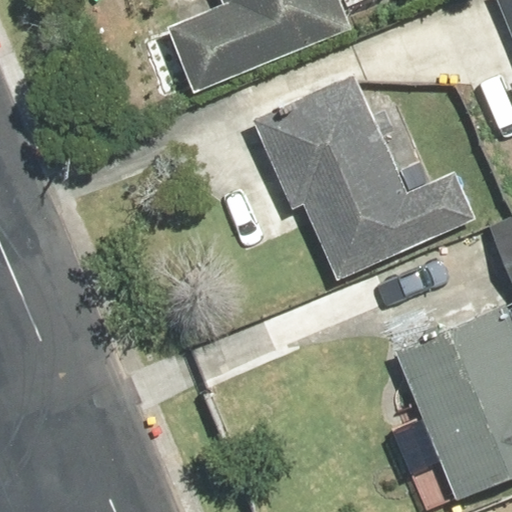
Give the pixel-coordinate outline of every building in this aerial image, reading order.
[(198,0),(169,12),(201,92),(399,13),(393,0),(198,0)] [(511,0),(503,0),(511,20),(511,0)] [(364,61),(263,109),(346,282),(486,215),(458,157),(420,176),(364,61)] [(511,214),(499,220),(511,254),(511,214)] [(511,296),(401,339),(462,499),(511,479),(511,296)]
